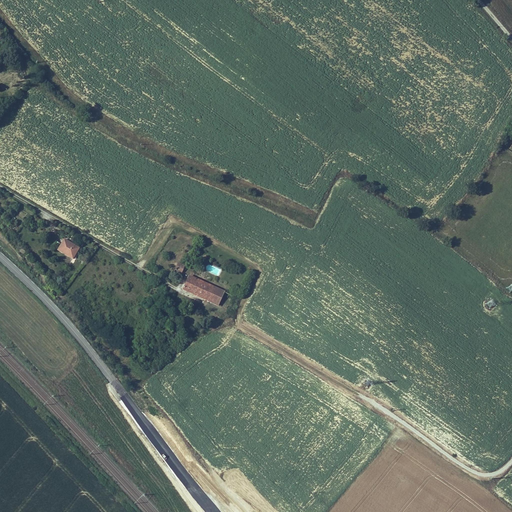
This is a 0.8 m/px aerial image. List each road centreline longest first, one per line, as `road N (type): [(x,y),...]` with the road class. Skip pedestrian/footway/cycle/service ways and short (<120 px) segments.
road 1 (track): [(138,265),(167,224),(176,223),(255,266),(239,322),(377,402),(491,482),(511,460)]
road 2 (primary): [(0,256),(63,318),(214,511)]
road 3 (track): [(186,291),(0,187)]
